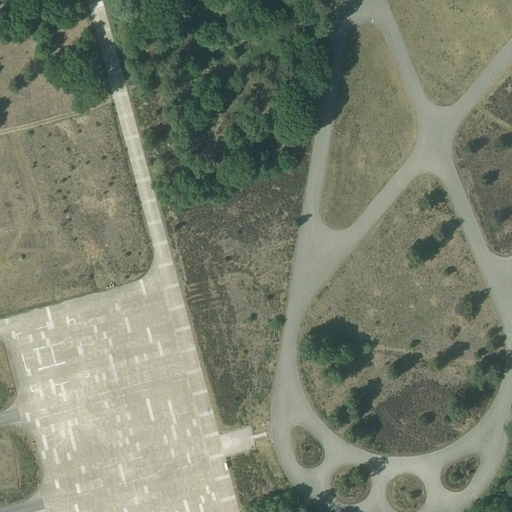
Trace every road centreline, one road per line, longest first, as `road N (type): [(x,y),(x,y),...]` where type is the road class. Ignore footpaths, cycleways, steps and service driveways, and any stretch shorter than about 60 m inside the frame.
road 1 (unknown): [(346,0),(293,296)]
road 2 (unknown): [(286,401),(346,447),(387,461),(441,455),(505,415)]
road 3 (unknown): [(434,133),(315,280),(293,296)]
road 4 (unknown): [(511,329),(434,133)]
road 5 (unknown): [(434,133),(380,0)]
road 6 (unknown): [(286,401),(283,445),(293,477),(346,511)]
road 7 (unknown): [(437,511),(495,456),(505,415)]
